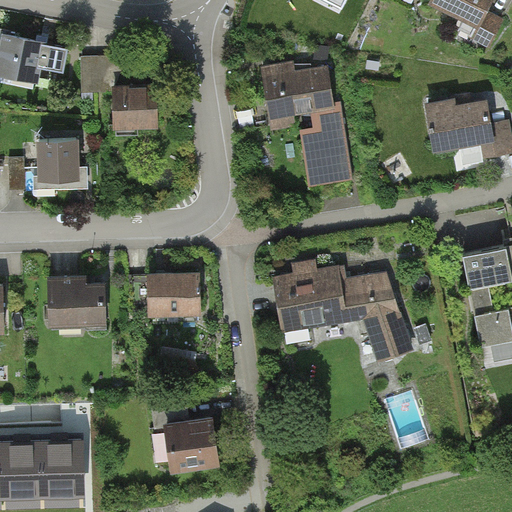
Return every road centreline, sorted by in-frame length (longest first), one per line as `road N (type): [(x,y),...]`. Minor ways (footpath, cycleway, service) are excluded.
road 1 (residential): [(203,214),(258,232),(438,203),(511,182)]
road 2 (residential): [(0,232),(180,225),(203,214)]
road 3 (residential): [(203,214),(214,202),(215,174),(190,25)]
road 4 (residential): [(41,0),(190,25)]
